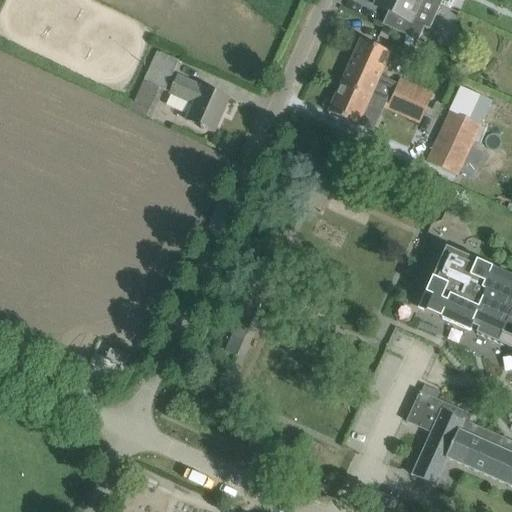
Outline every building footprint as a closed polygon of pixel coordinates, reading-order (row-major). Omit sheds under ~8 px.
[(429,31),(441,6),(427,0),(377,0),(375,6),(388,12),(382,26),(418,42),(424,28),(429,31)] [(427,0),(441,6),(450,10),(454,0),(427,0)] [(350,65),(342,84),(371,97),(388,105),(398,85),(380,77),(390,53),(380,48),(361,40),(350,65)] [(165,92),(179,62),(156,52),(130,110),(151,120),(163,91),(165,92)] [(229,99),(210,91),(202,87),(202,88),(178,77),(170,94),(194,105),(187,121),(201,128),(201,129),(204,131),(204,129),(214,133),(229,99)] [(419,124),(433,95),(400,80),(398,85),(388,105),(386,109),(419,124)] [(357,126),(371,97),(342,84),(328,113),(347,121),(357,126)] [(456,177),(480,125),(451,111),(427,163),(456,177)] [(511,277),(447,249),(420,310),(470,332),(472,327),(479,329),(476,335),(498,344),(506,326),(511,328),(511,339),(508,349),(511,350),(511,443),(468,424),(472,416),(420,393),(407,423),(432,434),(413,476),(434,486),(446,460),(511,488),(511,277)] [(226,351),(237,356),(260,304),(247,298),(231,333),(233,334),(226,351)]
